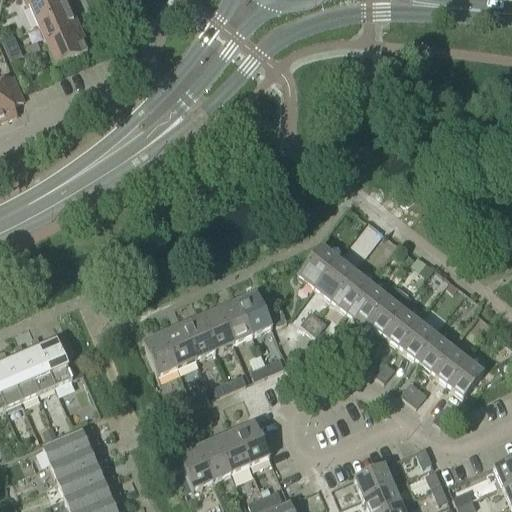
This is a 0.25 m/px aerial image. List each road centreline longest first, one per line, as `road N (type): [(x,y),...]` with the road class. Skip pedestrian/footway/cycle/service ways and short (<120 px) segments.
road 1 (tertiary): [(112,154),(184,102),(267,2)]
road 2 (tertiary): [(232,0),(112,154)]
road 3 (tertiary): [(0,218),(112,154)]
road 4 (residential): [(0,146),(109,89)]
